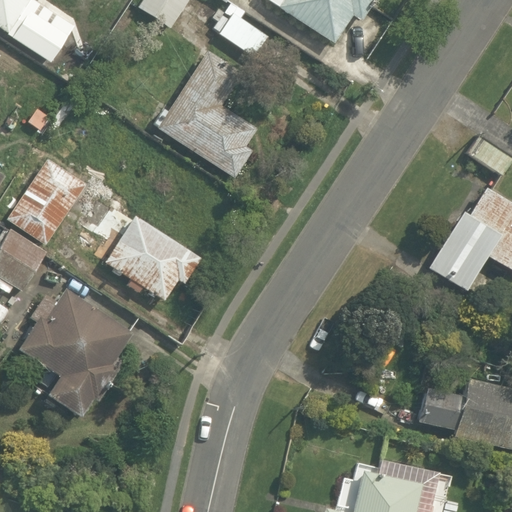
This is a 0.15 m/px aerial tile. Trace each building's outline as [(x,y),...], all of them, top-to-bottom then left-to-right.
[(0,0),(0,27),(4,30),(23,0),(0,0)] [(185,0),(139,0),(136,5),(169,26),(185,0)] [(259,0),(332,42),(350,11),(362,19),(372,0),(259,0)] [(227,5),(211,28),(251,56),(267,32),(227,5)] [(194,55),(151,126),(235,177),(254,146),(246,141),(255,127),(219,106),(235,79),(194,55)] [(511,156),(481,136),(469,155),(503,177),(511,163),(511,156)] [(83,180),(47,155),(5,217),(41,242),(83,180)] [(511,197),(480,180),(431,271),(465,290),(484,253),(511,267),(511,197)] [(200,258),(99,194),(82,222),(107,237),(93,260),(160,302),(173,281),(182,287),(200,258)] [(47,249),(5,224),(0,232),(0,283),(18,295),(47,249)] [(19,346),(57,371),(42,394),(85,422),(115,376),(104,369),(127,333),(58,288),(19,346)] [(511,399),(511,373),(462,363),(456,391),(422,383),(414,424),(511,444),(511,402),(511,399)] [(413,511),(414,509),(427,511),(442,511),(450,477),(347,454),(336,504),(317,500),(314,511),(413,511)]
